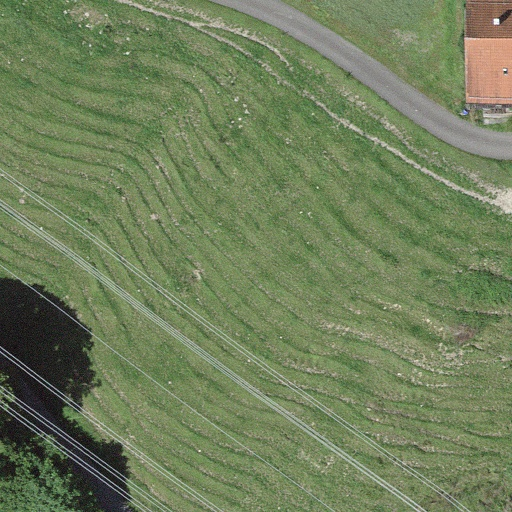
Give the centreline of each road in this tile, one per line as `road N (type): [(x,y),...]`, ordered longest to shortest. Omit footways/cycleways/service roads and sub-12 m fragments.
road 1 (unclassified): [(511,147),(448,121),(353,55),(236,0)]
road 2 (unclassified): [(0,375),(122,511)]
